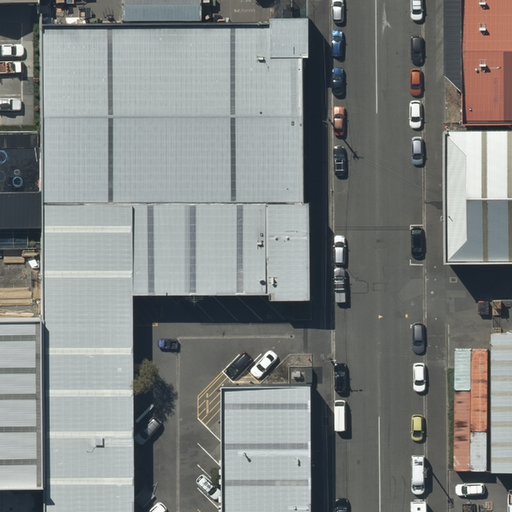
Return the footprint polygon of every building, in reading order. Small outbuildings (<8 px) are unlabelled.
[(304,0),(37,2),(38,173),(305,172),(304,0)] [(511,0),(445,0),(446,75),(466,96),(466,128),(511,127),(511,0)] [(511,143),(446,144),(447,272),(511,271),(511,143)] [(305,177),(38,178),(39,511),(131,511),(130,268),(306,268),(305,177)] [(511,343),(491,344),(491,476),(511,475),(511,343)] [(311,511),(309,362),(224,361),(224,511),(311,511)]
